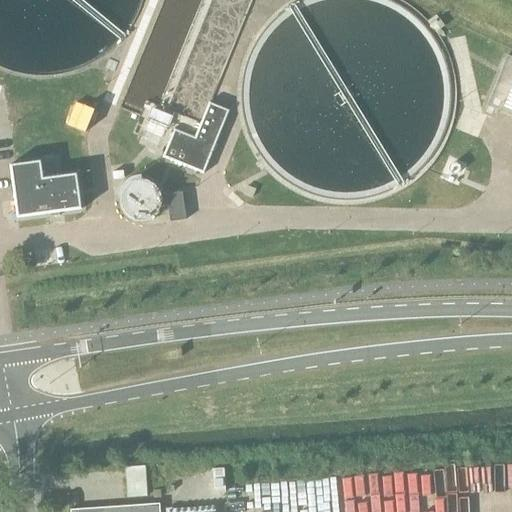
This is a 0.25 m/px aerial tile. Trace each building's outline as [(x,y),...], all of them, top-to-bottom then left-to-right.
[(212,99),(251,0),(162,0),(123,98),(120,97),(119,99),(122,100),(119,109),(139,117),(132,134),(141,137),(138,144),(155,151),(154,155),(159,157),(164,147),(166,148),(162,158),(203,175),(229,111),(210,103),(211,101),(214,102),(215,100),(212,99)] [(501,71),(483,115),(491,118),(494,110),(498,111),(511,116),(511,58),(507,56),(503,55),(502,58),(505,60),(501,71)] [(449,157),(440,176),(458,184),(467,165),(449,157)] [(9,165),(14,202),(17,219),(50,214),(50,217),(59,216),(59,213),(81,210),(76,174),(43,179),(40,161),(9,165)] [(126,180),(124,216),(158,218),(161,182),(126,180)] [(182,190),(165,192),(169,221),(185,219),(182,190)] [(147,497),(145,466),(125,467),(127,498),(147,497)] [(223,468),(211,469),(213,493),(225,492),(223,468)]
